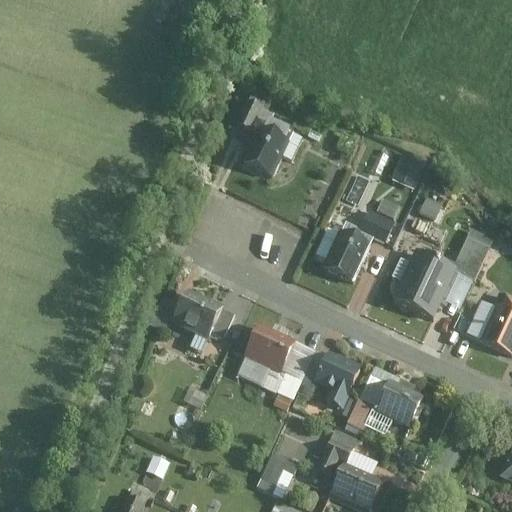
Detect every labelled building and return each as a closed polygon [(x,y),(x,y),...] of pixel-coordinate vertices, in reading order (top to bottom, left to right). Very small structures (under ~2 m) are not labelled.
[(183,36),(192,0),(158,0),(151,28),(183,36)] [(246,102),(235,127),(251,134),(262,109),(246,102)] [(262,124),(242,166),(272,180),(292,138),(262,124)] [(418,146),(414,155),(432,162),(436,153),(418,146)] [(396,182),(422,189),(430,161),(404,154),(396,182)] [(429,204),(422,218),(438,225),(444,211),(429,204)] [(367,213),(359,230),(389,245),(397,228),(367,213)] [(432,230),(419,225),(415,235),(428,240),(432,230)] [(493,242),(472,232),(454,271),(458,273),(475,281),(493,242)] [(337,234),(322,265),(353,280),(368,250),(337,234)] [(417,254),(394,302),(435,321),(458,273),(454,271),(417,254)] [(511,302),(500,297),(479,344),(511,358),(511,302)] [(184,299),(171,328),(207,343),(211,334),(219,314),(184,299)] [(161,300),(148,327),(163,334),(175,307),(161,300)] [(233,320),(219,314),(211,334),(225,340),(233,320)] [(293,348),(260,333),(245,366),(279,381),(281,375),(293,348)] [(315,357),(293,348),(281,375),(303,385),(315,357)] [(363,371),(328,355),(313,387),(333,396),(328,408),(342,415),(363,371)] [(411,435),(425,403),(374,379),(352,427),(367,434),(374,418),(411,435)] [(338,463),(345,466),(356,443),(333,433),(316,470),(332,477),(338,463)] [(511,454),(500,482),(511,487),(511,454)] [(273,460),(262,486),(284,495),(295,470),(273,460)] [(155,461),(148,477),(164,484),(170,467),(155,461)] [(341,468),(329,496),(367,511),(370,511),(382,485),(341,468)] [(131,502),(126,511),(145,511),(146,509),(131,502)]
